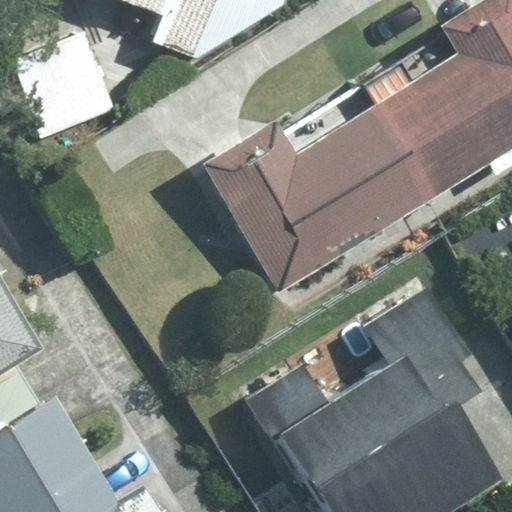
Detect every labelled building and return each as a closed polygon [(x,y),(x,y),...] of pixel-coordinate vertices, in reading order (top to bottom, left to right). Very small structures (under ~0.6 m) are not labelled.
[(135,0),(143,3),(134,30),(183,45),(253,0),(135,0)] [(415,187),(511,125),(511,4),(509,0),(429,0),(414,10),(432,38),(351,88),(415,187)] [(73,24),(0,48),(0,54),(25,130),(101,103),(73,24)] [(263,285),(415,189),(350,88),(272,139),(264,127),(250,104),(177,150),(263,285)] [(303,363),(249,396),(320,511),(447,511),(504,478),(460,407),(481,395),(420,297),(373,326),(397,364),(330,406),(303,363)] [(0,354),(24,340),(0,301),(0,354)] [(0,397),(0,511),(61,511),(97,490),(28,380),(0,397)] [(148,511),(124,473),(97,490),(61,511),(148,511)]
